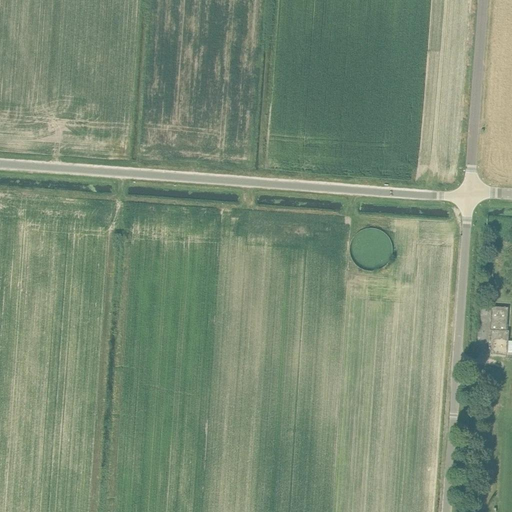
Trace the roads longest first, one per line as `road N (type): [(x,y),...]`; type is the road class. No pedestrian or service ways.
road 1 (unclassified): [(465,194),(0,162)]
road 2 (unclassified): [(445,511),(465,194)]
road 3 (unclassified): [(465,194),(481,0)]
